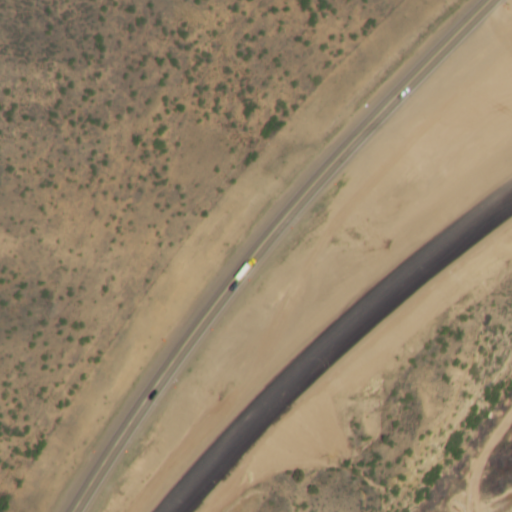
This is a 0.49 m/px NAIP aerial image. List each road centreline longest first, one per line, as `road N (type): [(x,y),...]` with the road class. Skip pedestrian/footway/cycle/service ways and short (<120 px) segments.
road 1 (trunk): [(89,511),(207,335),(335,175),(505,0)]
road 2 (trunk): [(511,212),(312,379),(188,511)]
